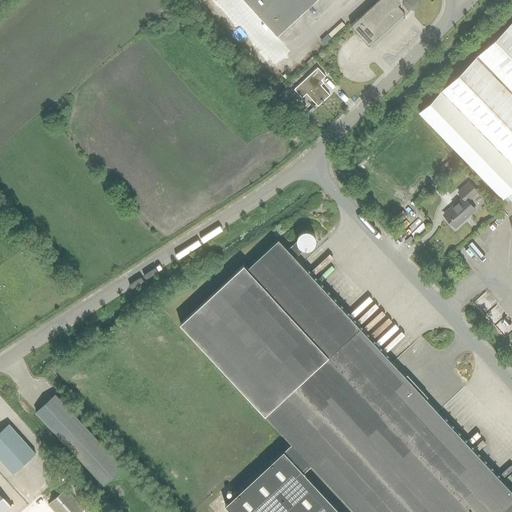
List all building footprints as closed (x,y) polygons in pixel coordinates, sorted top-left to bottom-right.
[(244,0),(277,36),(316,0),(244,0)] [(377,0),(358,19),(350,25),(369,46),(376,39),(407,10),(414,10),(420,5),(420,0),(377,0)] [(511,200),(511,21),(418,112),(503,199),(507,195),(511,200)] [(322,102),(330,95),(319,82),(325,77),(318,68),(294,89),(302,98),(306,94),(316,105),(321,100),(322,102)] [(383,89),(387,93),(406,75),(403,71),(383,89)] [(454,164),(451,159),(441,167),(445,172),(454,164)] [(467,201),(477,192),(469,183),(459,192),(463,197),(453,206),(452,205),(447,210),(448,211),(443,215),(454,228),(475,209),(467,201)] [(511,511),(511,491),(296,257),(305,249),(306,249),(308,249),(309,249),(311,248),(312,247),(314,246),(315,245),(315,243),(316,242),(316,240),(316,238),(316,237),(315,235),(314,234),(313,233),(311,232),(310,231),(308,231),(307,231),(305,231),(303,231),(302,232),(301,233),(299,234),(298,235),(298,237),(297,238),(297,241),(288,249),(279,239),(247,268),(244,264),(180,323),(265,415),(291,443),(225,505),(231,511),(341,511),(304,471),(311,465),(354,511),(511,511)] [(55,395),(36,412),(103,486),(123,468),(55,395)] [(9,424),(0,431),(0,459),(13,474),(36,454),(9,424)] [(114,493),(119,498),(126,492),(120,487),(114,493)] [(82,511),(86,509),(68,488),(50,504),(56,511),(82,511)] [(0,493),(0,511),(5,511),(12,507),(0,493)]
